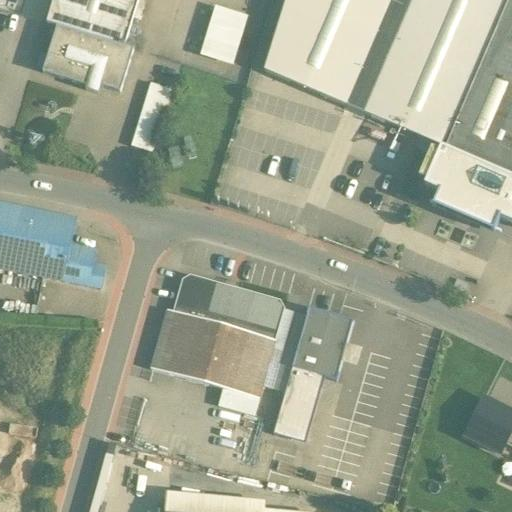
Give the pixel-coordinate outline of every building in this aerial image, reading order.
[(53,0),(46,25),(56,28),(124,49),(124,48),(139,0),(53,0)] [(286,0),(264,73),(276,79),(345,108),(368,54),(369,55),(391,0),(286,0)] [(509,1),(506,0),(413,0),(363,116),(440,149),(445,150),(509,1)] [(511,0),(509,0),(509,1),(445,150),(445,151),(511,179),(511,0)] [(239,65),(255,15),(222,5),(206,55),(239,65)] [(124,49),(56,28),(42,74),(86,88),(85,92),(97,95),(99,88),(120,94),(133,51),(124,48),(124,49)] [(158,153),(177,89),(155,83),(136,146),(158,153)] [(511,179),(445,151),(445,150),(440,149),(438,154),(431,150),(418,180),(425,183),(423,188),(438,194),(436,199),(497,226),(500,221),(511,225),(511,179)] [(75,223),(0,208),(0,270),(42,279),(49,246),(69,250),(75,223)] [(69,250),(49,246),(42,279),(100,291),(104,271),(91,269),(94,255),(69,250)] [(279,303),(189,277),(182,282),(172,314),(167,312),(150,372),(223,392),(258,402),(284,310),(279,303)] [(352,323),(309,311),(292,370),(335,383),(352,323)] [(258,402),(223,392),(218,408),(254,418),(258,402)] [(511,431),(511,415),(483,401),(464,438),(500,456),(511,431)]
